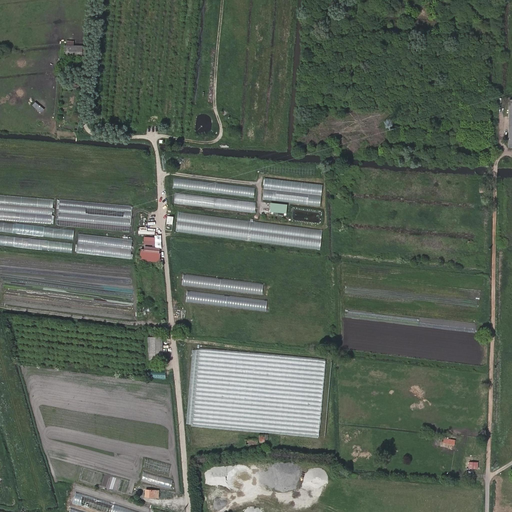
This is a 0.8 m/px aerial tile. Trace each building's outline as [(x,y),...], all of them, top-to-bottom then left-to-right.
[(63,57),(82,58),(82,46),(64,45),(63,57)] [(34,101),(31,105),(40,113),(44,109),(34,101)] [(55,199),(0,193),(0,219),(53,224),(55,199)] [(173,204),(255,212),(256,201),(174,193),(173,204)] [(133,205),(61,199),(58,226),(131,232),(133,205)] [(320,248),(322,228),(177,213),(175,233),(320,248)] [(0,232),(74,239),(75,229),(0,222),(0,232)] [(131,258),(133,239),(78,234),(76,253),(131,258)] [(74,243),(0,235),(0,245),(73,253),(74,243)] [(154,245),(154,237),(143,236),(142,244),(154,245)] [(155,260),(157,247),(142,246),(142,250),(139,250),(138,258),(155,260)] [(265,283),(207,278),(206,289),(264,294),(265,283)] [(187,291),(186,303),(266,311),(267,300),(187,291)] [(153,309),(156,309),(155,305),(137,306),(138,314),(153,312),(153,309)] [(148,337),(149,360),(163,359),(161,336),(148,337)] [(143,420),(57,398),(55,409),(140,430),(143,420)] [(133,462),(136,451),(49,430),(47,442),(133,462)] [(131,467),(69,452),(66,464),(128,479),(131,467)] [(467,457),(467,474),(474,474),(474,469),(480,469),(480,458),(467,457)] [(145,460),(143,469),(168,473),(170,464),(145,460)] [(143,473),(141,483),(171,488),(172,478),(143,473)] [(147,498),(163,499),(163,490),(148,489),(147,498)] [(141,511),(75,493),(72,503),(101,511),(141,511)]
